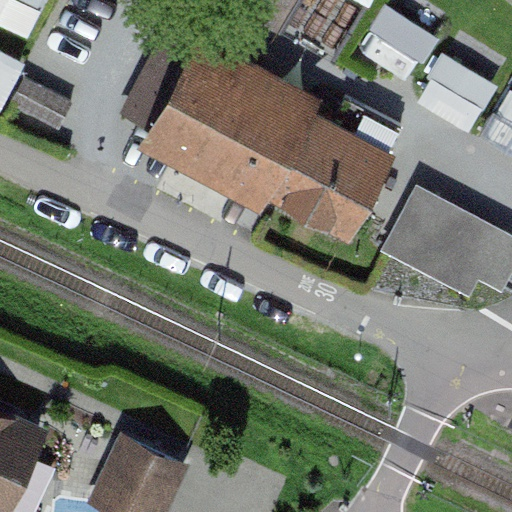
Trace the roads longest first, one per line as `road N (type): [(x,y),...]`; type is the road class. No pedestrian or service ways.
road 1 (residential): [(0,151),(453,357)]
road 2 (unclassified): [(453,357),(377,511)]
